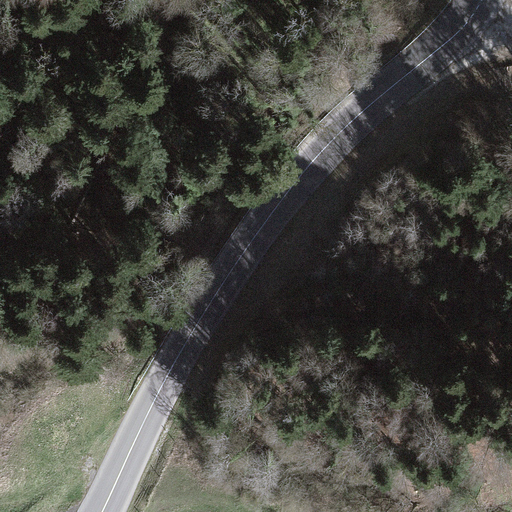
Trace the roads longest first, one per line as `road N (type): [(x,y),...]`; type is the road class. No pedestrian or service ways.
road 1 (primary): [(481,0),(452,36),(338,132),(277,204),(164,380),(101,511)]
road 2 (track): [(0,497),(125,461)]
